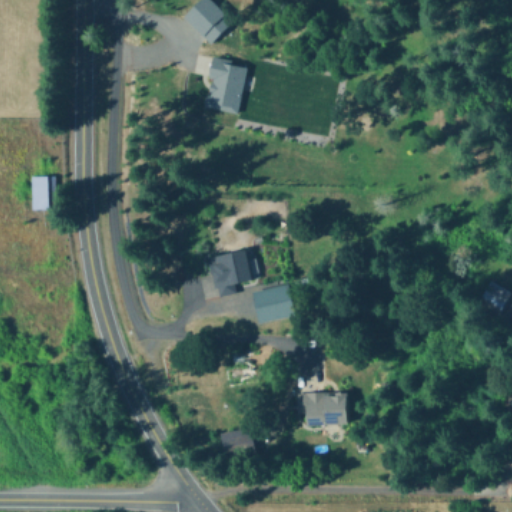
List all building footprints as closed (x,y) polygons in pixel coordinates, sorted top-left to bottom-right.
[(182,15),(197,0),(212,0),(232,20),(209,43),(182,15)] [(202,105),(205,93),(208,94),(209,91),(207,90),(209,80),(211,80),(211,77),(207,76),(211,54),(227,58),(226,62),(246,66),(236,113),(202,105)] [(58,176),(58,206),(34,206),(34,176),(58,176)] [(207,259),(249,250),(257,281),(235,286),(237,294),(216,299),(207,259)] [(511,315),(507,324),(489,315),(494,306),(483,300),(493,281),(511,291),(511,315)] [(290,285),(297,316),(257,325),(251,294),(290,285)] [(346,392),(349,424),(298,429),(295,396),(346,392)] [(241,448),(240,446),(251,444),(249,428),(220,431),(222,450),(241,448)]
